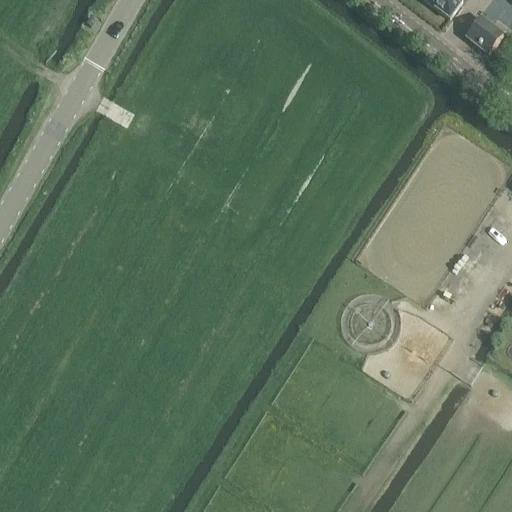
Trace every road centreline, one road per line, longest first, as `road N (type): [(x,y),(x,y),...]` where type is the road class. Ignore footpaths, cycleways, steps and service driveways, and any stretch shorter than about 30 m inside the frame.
road 1 (tertiary): [(0,225),(131,0)]
road 2 (tertiary): [(511,104),(378,0)]
